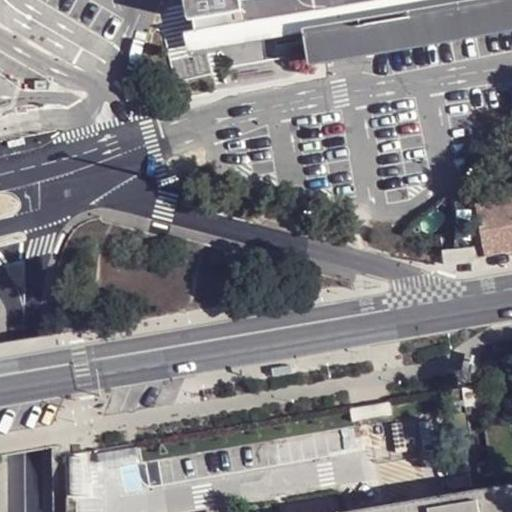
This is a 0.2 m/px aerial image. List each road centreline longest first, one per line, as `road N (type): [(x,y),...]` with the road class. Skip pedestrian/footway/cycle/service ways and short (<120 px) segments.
road 1 (primary): [(483,304),(0,388)]
road 2 (residential): [(483,304),(93,184)]
road 3 (residential): [(21,310),(23,511)]
road 4 (residential): [(93,184),(126,147),(30,171)]
